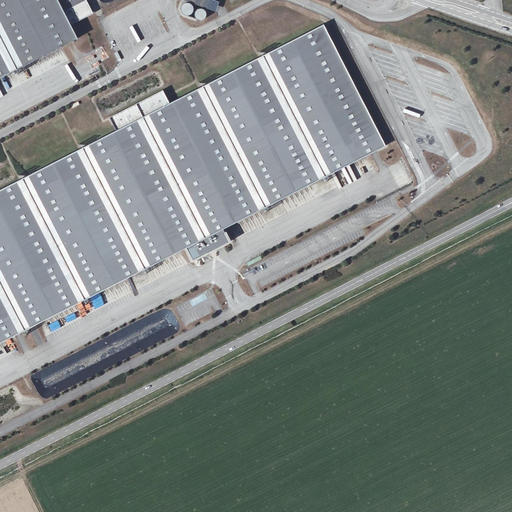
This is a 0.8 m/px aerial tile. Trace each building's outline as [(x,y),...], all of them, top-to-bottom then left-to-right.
[(0,0),(0,74),(79,34),(73,21),(94,9),(89,0),(0,0)] [(186,0),(185,2),(184,3),(184,6),(185,9),(186,10),(188,11),(190,11),(192,11),(194,10),(195,8),(195,7),(196,5),(195,3),(195,2),(194,1),(192,0),(186,0)] [(204,5),(201,5),(200,5),(199,7),(198,9),(198,12),(199,13),(200,15),(201,15),(204,15),(206,14),(207,13),(208,12),(208,11),(208,9),(208,8),(206,6),(204,5)] [(0,340),(179,249),(185,262),(221,243),(214,230),(377,147),(316,28),(163,106),(156,93),(102,121),(109,133),(0,188),(0,340)] [(77,354),(30,374),(41,400),(76,386),(70,370),(72,369),(74,373),(76,372),(74,365),(81,363),(77,354)]
